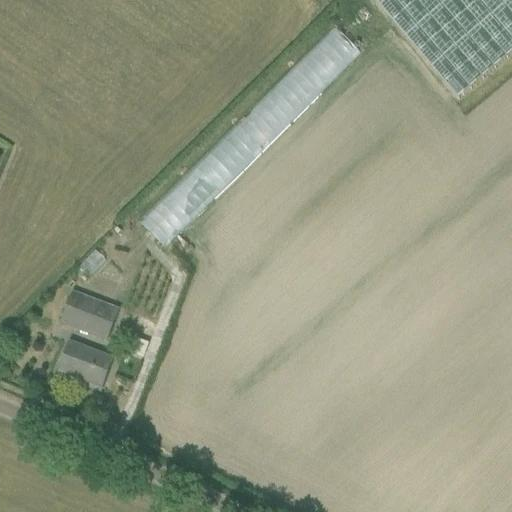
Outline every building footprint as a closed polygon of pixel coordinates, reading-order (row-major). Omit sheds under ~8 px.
[(511,0),(370,0),(457,102),(511,55),(511,0)] [(295,81),(147,231),(173,256),(368,56),(342,31),(294,80),(295,81)] [(106,343),(119,311),(72,293),(60,325),(106,343)] [(133,334),(126,353),(141,359),(148,339),(133,334)] [(69,347),(66,355),(58,374),(88,385),(87,388),(100,393),(107,374),(112,362),(69,347)]
